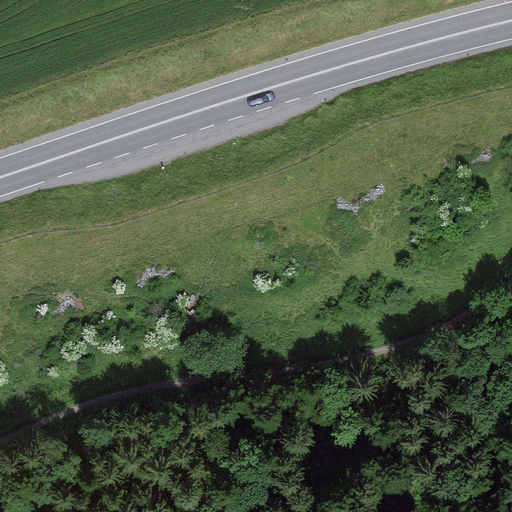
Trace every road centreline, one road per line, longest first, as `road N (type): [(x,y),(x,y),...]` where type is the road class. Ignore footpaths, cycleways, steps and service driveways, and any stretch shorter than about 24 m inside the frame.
road 1 (track): [(511,299),(420,346),(0,449)]
road 2 (trunk): [(0,177),(226,101),(511,20)]
